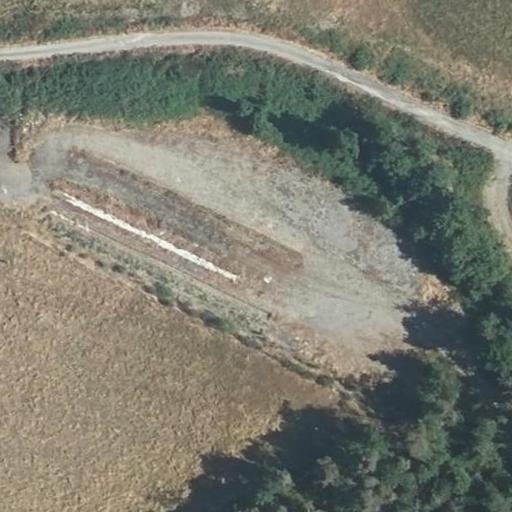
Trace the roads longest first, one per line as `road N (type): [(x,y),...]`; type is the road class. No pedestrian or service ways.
road 1 (track): [(0,168),(17,174),(51,145),(86,137),(325,259),(337,292),(320,314),(264,321),(33,209)]
road 2 (track): [(325,259),(452,346)]
